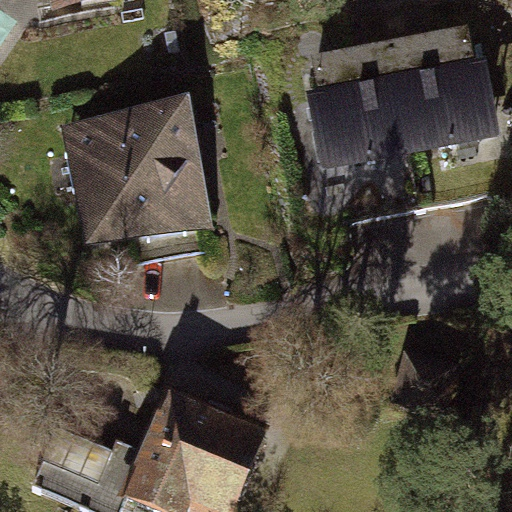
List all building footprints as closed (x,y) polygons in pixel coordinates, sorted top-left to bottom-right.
[(459,37),(384,52),(403,149),(478,135),(471,101),(483,98),(475,65),(465,67),(459,37)] [(328,164),(403,149),(384,52),(309,66),(315,96),(304,98),(311,133),(322,131),(328,164)] [(68,135),(81,206),(123,233),(190,220),(171,116),(68,135)] [(387,401),(437,414),(449,368),(399,354),(387,401)] [(224,511),(257,434),(162,395),(138,454),(121,498),(154,511),(224,511)] [(115,511),(121,498),(138,454),(109,442),(103,456),(48,432),(25,491),(76,511),(80,511),(86,500),(115,511)]
